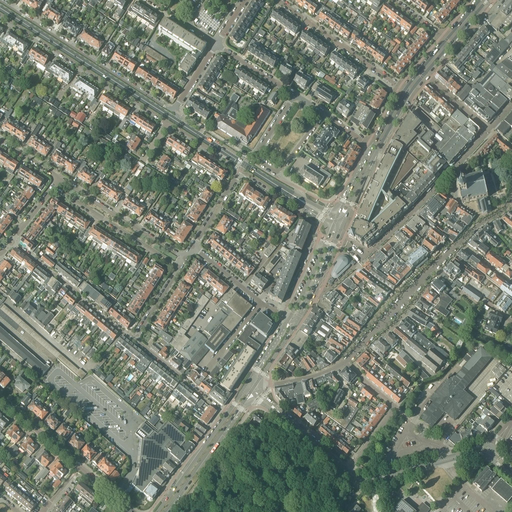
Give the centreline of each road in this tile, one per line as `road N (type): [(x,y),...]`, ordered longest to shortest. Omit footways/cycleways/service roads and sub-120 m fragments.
road 1 (residential): [(511,199),(458,243),(344,362)]
road 2 (secondary): [(178,122),(0,8)]
road 3 (residential): [(175,110),(0,1)]
road 4 (residential): [(0,14),(167,122)]
road 5 (residential): [(0,398),(132,511)]
road 6 (residential): [(277,0),(402,92)]
road 7 (residential): [(133,338),(12,242)]
road 8 (residential): [(184,259),(57,178)]
road 9 (residential): [(54,187),(179,268)]
road 10 (secondary): [(165,511),(252,391)]
road 11 (residential): [(344,362),(395,408),(346,470)]
road 12 (secondary): [(342,220),(405,97)]
road 13 (secondary): [(405,97),(487,0)]
road 14 (tertiary): [(346,470),(252,391)]
